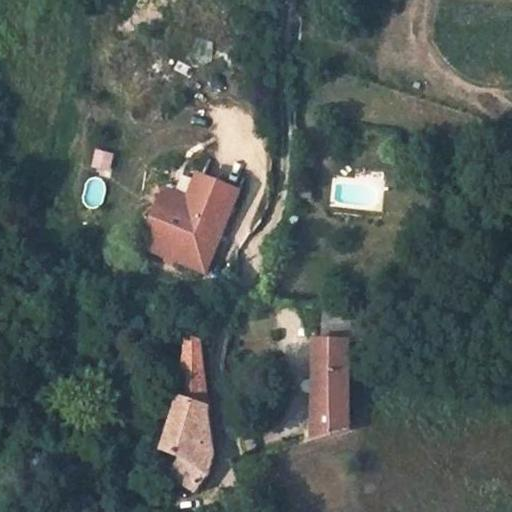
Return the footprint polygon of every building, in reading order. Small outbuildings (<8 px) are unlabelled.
[(177,213),(160,206),(143,246),(206,272),(240,191),(200,175),(190,200),(185,210),(177,213)] [(167,190),(160,206),(177,213),(185,210),(190,200),(167,190)] [(327,307),(324,341),(351,341),(353,311),(327,307)] [(198,495),(204,481),(216,451),(212,419),(214,409),(211,408),(203,342),(197,340),(189,338),(183,398),(166,454),(184,459),(172,477),(198,495)] [(318,341),(315,439),(352,429),(351,353),(351,341),(324,341),(318,341)] [(248,456),(243,456),(237,466),(250,461),(248,456)]
